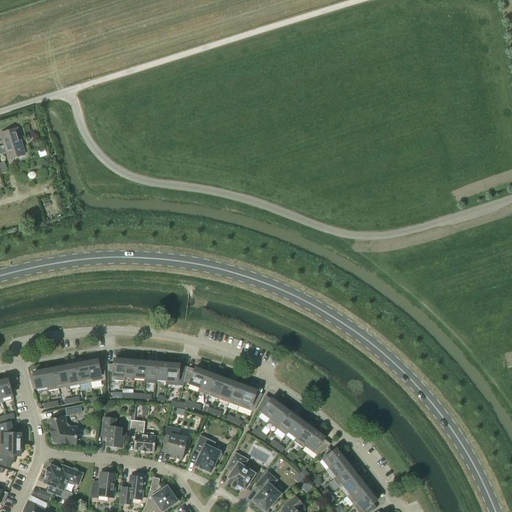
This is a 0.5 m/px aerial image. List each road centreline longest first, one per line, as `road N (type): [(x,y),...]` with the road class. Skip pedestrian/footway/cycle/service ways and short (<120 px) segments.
road 1 (secondary): [(496,511),(456,435),(410,378),(318,307),(236,274),(160,259),(75,261),(0,275)]
road 2 (unclassified): [(68,90),(88,141),(114,169),(224,193),(326,230),(411,231),(511,199)]
road 3 (residential): [(18,362),(25,339),(59,334),(164,334),(207,344),(253,362),(329,422),(405,511)]
road 4 (track): [(359,0),(68,90)]
road 5 (residential): [(202,511),(176,472),(38,450)]
